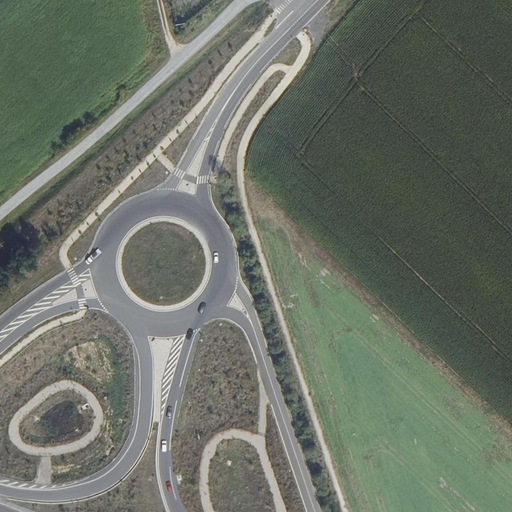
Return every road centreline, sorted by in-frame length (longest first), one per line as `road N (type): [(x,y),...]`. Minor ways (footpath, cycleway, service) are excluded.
road 1 (track): [(260,194),(511,434)]
road 2 (trunk): [(136,320),(146,403),(134,453),(106,483),(83,492),(0,490)]
road 3 (trunk): [(176,511),(165,476),(165,431),(193,317)]
road 4 (unclassified): [(315,511),(252,324)]
road 5 (secondary): [(221,109),(317,0)]
road 6 (primary): [(100,255),(26,304),(0,332)]
road 7 (secondary): [(221,109),(173,181),(140,204)]
road 8 (primary): [(0,340),(57,310),(117,306)]
road 9 (secondary): [(215,229),(202,169),(221,109)]
